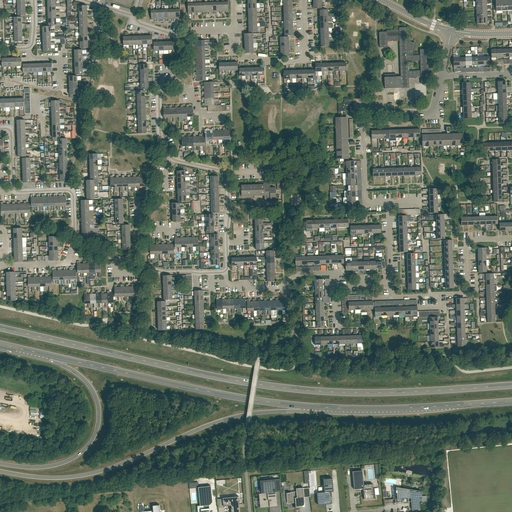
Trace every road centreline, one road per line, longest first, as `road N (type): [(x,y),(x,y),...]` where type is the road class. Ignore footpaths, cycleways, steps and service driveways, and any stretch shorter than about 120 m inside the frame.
road 1 (primary): [(511,384),(305,390),(0,327)]
road 2 (primary): [(0,470),(55,478),(90,473),(220,420),(301,405)]
road 3 (primary): [(50,355),(301,405)]
road 4 (residential): [(388,202),(366,203),(364,111),(425,114),(441,76)]
road 5 (primary): [(301,405),(511,400)]
road 6 (primary): [(50,355),(92,389),(96,431),(62,463),(0,463)]
road 7 (residential): [(391,282),(397,297),(461,294),(467,242),(511,238)]
road 8 (residential): [(303,0),(299,61),(242,57),(232,51),(231,30)]
road 9 (residential): [(336,286),(335,273),(297,274),(278,288),(260,288),(227,284),(227,272)]
road 10 (residential): [(226,243),(227,172),(170,158)]
road 11 (residential): [(24,117),(36,112),(35,100),(60,87),(59,57),(28,58),(28,49)]
